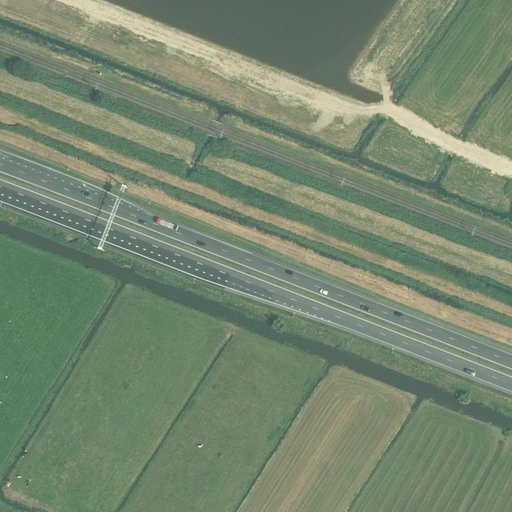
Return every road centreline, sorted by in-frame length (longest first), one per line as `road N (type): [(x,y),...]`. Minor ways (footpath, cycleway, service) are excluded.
road 1 (trunk): [(511,362),(0,165)]
road 2 (trunk): [(0,188),(511,385)]
